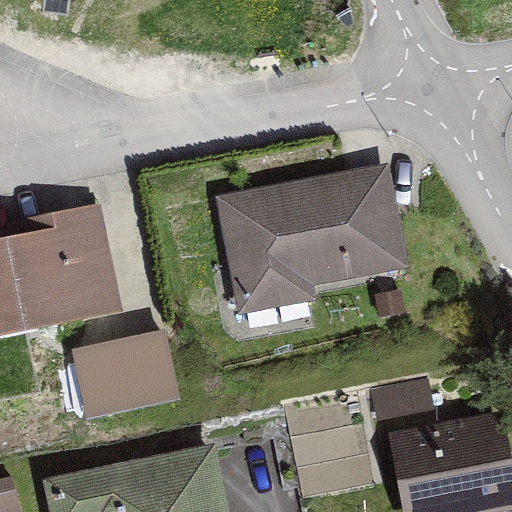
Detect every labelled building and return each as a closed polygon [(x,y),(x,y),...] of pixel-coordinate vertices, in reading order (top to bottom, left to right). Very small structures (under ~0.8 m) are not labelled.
[(347,179),(224,202),(244,306),(306,294),(303,279),(364,268),(347,179)] [(95,228),(0,247),(0,329),(111,307),(95,228)] [(163,335),(75,353),(87,415),(176,396),(163,335)] [(426,381),(373,392),(378,417),(431,406),(426,381)] [(509,511),(492,419),(400,437),(414,511),(509,511)] [(221,511),(209,452),(51,485),(56,511),(221,511)]
